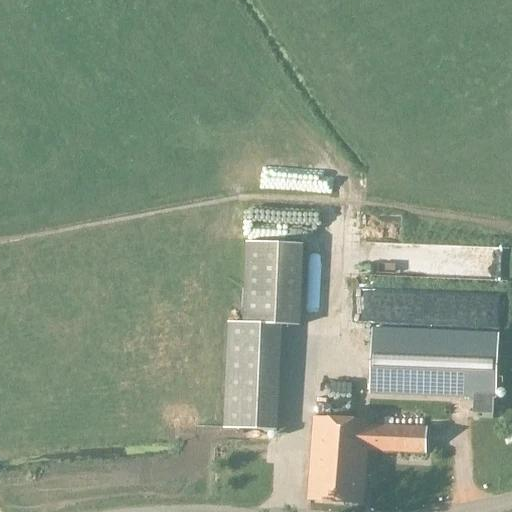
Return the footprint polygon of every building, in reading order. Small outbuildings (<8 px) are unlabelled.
[(269,232),(269,208),(245,208),(245,229),(257,230),(257,232),(269,232)] [(229,323),(225,428),(276,430),(281,325),(299,326),(302,245),(247,243),(244,323),(229,323)] [(404,280),(497,279),(497,247),(409,249),(409,259),(403,259),(404,280)] [(373,330),(370,394),(473,398),(472,413),(492,414),(492,395),(494,395),(497,335),(373,330)] [(313,419),(308,500),(362,504),(366,449),(425,453),(427,430),(368,426),(368,422),(313,419)]
